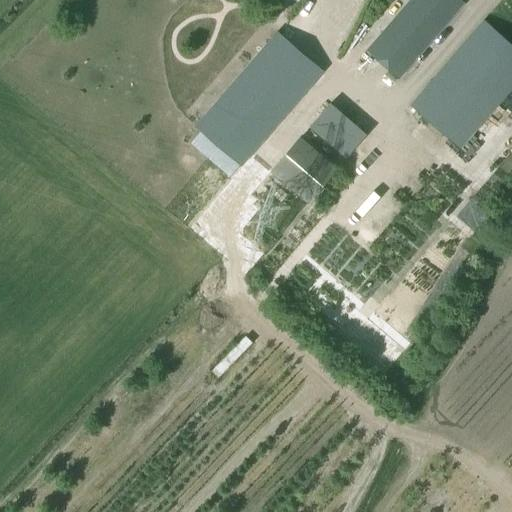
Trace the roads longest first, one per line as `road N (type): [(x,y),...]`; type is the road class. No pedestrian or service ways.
road 1 (unknown): [(378,109),(472,0)]
road 2 (unknown): [(323,0),(326,51),(378,109)]
